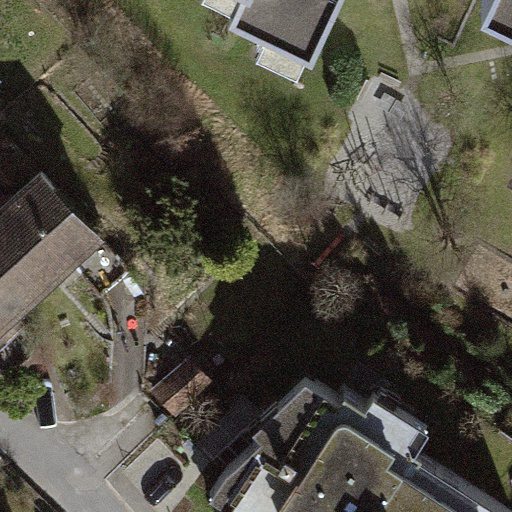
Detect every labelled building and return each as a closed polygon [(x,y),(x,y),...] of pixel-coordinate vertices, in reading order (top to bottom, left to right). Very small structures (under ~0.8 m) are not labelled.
[(225,0),(221,10),(304,48),(326,0),(225,0)] [(0,200),(0,245),(33,282),(60,257),(89,230),(34,169),(0,200)] [(89,230),(60,257),(92,292),(122,265),(89,230)] [(0,311),(33,282),(0,245),(0,311)] [(0,359),(4,364),(27,342),(0,312),(0,359)] [(218,465),(201,491),(234,511),(502,511),(505,508),(404,444),(420,419),(387,398),(379,411),(338,384),(332,392),(298,370),(271,397),(279,406),(261,434),(254,430),(218,465)]
